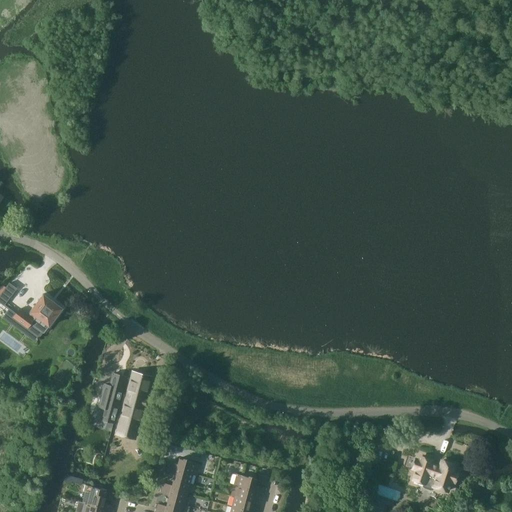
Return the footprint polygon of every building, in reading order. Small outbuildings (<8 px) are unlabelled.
[(0,301),(4,305),(16,288),(9,283),(5,288),(0,294),(0,301)] [(18,309),(12,317),(27,328),(27,327),(39,336),(42,332),(43,333),(62,308),(43,294),(29,311),(30,312),(28,316),(18,309)] [(149,381),(150,377),(133,372),(117,433),(134,438),(143,406),(141,405),(143,399),(144,399),(147,389),(149,390),(151,382),(149,381)] [(104,384),(98,406),(103,408),(100,419),(107,421),(113,423),(125,377),(113,373),(109,386),(104,384)] [(431,465),(432,461),(421,457),(420,461),(416,459),(413,469),(417,470),(413,480),(424,483),(423,486),(425,488),(430,490),(433,490),(434,487),(448,491),(451,481),(454,483),(458,473),(454,472),(456,465),(442,461),(440,467),(431,465)] [(169,462),(167,467),(193,474),(192,474),(196,475),(199,464),(179,458),(177,464),(169,462)] [(193,474),(167,467),(166,472),(175,474),(173,480),(190,484),(192,474),(193,474)] [(237,474),(233,485),(237,486),(262,492),(264,487),(255,485),(257,479),(237,474)] [(187,495),(190,484),(173,480),(172,485),(163,483),(162,488),(187,495)] [(85,491),(82,502),(111,510),(112,505),(104,503),(107,491),(85,485),(83,491),(85,491)] [(261,497),(262,492),(237,486),(233,485),(231,495),(234,496),(251,501),(253,495),(261,497)] [(184,505),(187,495),(162,488),(161,493),(169,495),(167,500),(184,505)] [(250,506),(251,501),(234,496),(231,506),(252,511),(256,511),(258,508),(250,506)] [(187,511),(189,506),(184,505),(167,500),(166,506),(158,504),(156,509),(168,511),(187,511)] [(110,511),(111,510),(82,502),(82,503),(86,504),(83,511),(110,511)] [(370,511),(381,511),(384,506),(374,502),(370,511)]
